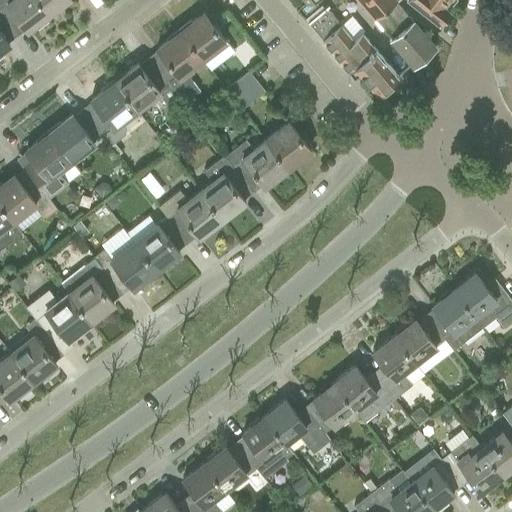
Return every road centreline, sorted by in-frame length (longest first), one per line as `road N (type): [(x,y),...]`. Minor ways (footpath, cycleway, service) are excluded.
road 1 (unclassified): [(4,511),(202,375),(417,163)]
road 2 (residential): [(83,511),(474,213)]
road 3 (residential): [(375,133),(0,439)]
road 4 (residential): [(0,113),(148,0)]
road 5 (residential): [(417,163),(478,0)]
road 6 (residential): [(375,133),(265,0)]
